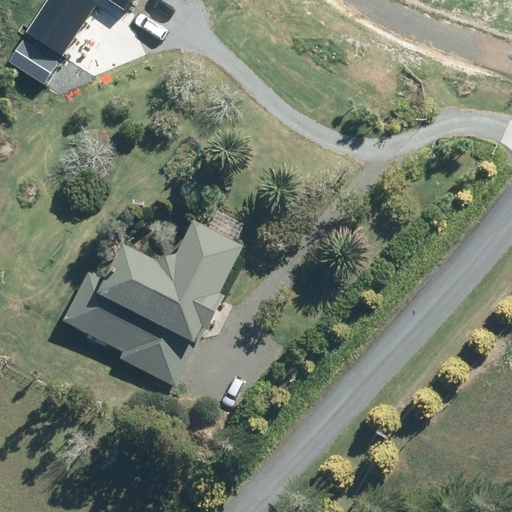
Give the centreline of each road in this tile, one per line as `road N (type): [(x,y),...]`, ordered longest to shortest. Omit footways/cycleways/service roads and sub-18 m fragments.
road 1 (track): [(511,145),(474,128),(408,141),(203,383)]
road 2 (unclassified): [(511,217),(237,511)]
